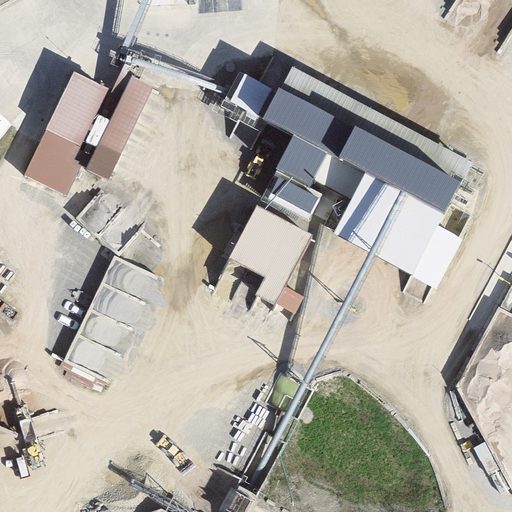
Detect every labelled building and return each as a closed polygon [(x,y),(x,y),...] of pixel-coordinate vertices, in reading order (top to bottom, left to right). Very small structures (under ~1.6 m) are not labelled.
[(413,275),(459,189),(239,73),(225,101),(295,138),(277,172),(310,189),(314,180),(353,201),(336,234),(413,275)] [(118,98),(85,81),(35,177),(67,194),(118,98)] [(142,83),(98,175),(119,185),(163,93),(142,83)] [(0,117),(0,142),(12,127),(0,117)] [(111,198),(88,225),(141,270),(164,243),(111,198)] [(317,243),(269,218),(245,263),(280,281),(270,299),(284,306),(317,243)] [(416,329),(401,314),(387,330),(402,344),(416,329)]
